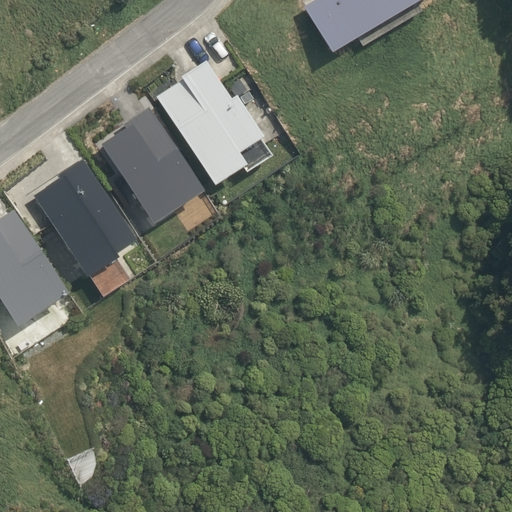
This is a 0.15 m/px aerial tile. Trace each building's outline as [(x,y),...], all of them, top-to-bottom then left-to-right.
[(311,0),(301,7),(324,53),(411,0),(311,0)] [(226,100),(201,62),(177,78),(178,80),(152,97),(206,183),(236,164),(241,171),(266,155),(229,97),(226,100)] [(126,127),(98,145),(149,224),(199,192),(145,109),(123,123),(126,127)] [(59,181),(35,195),(87,277),(115,259),(110,255),(130,243),(78,160),(55,174),(59,181)] [(0,303),(14,325),(64,294),(12,211),(0,217),(0,303)]
